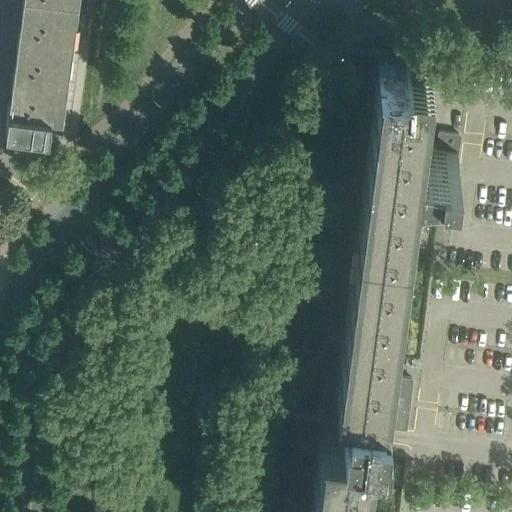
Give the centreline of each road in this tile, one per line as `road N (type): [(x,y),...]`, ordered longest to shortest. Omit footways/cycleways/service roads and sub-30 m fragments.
road 1 (tertiary): [(121,246),(223,122),(255,65),(308,0)]
road 2 (tertiary): [(22,511),(39,395),(59,337),(121,246)]
road 3 (tertiary): [(248,0),(73,209)]
road 4 (tertiary): [(73,209),(0,313)]
